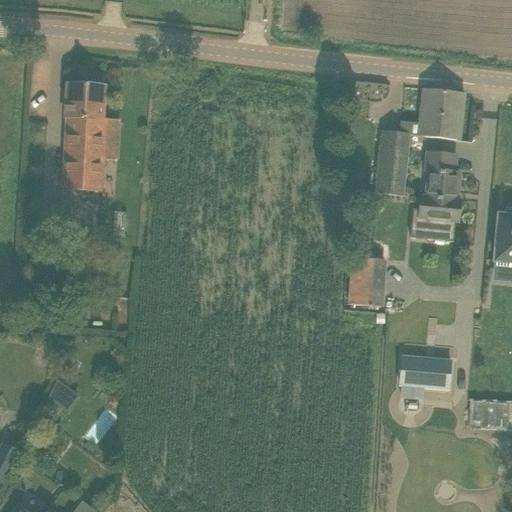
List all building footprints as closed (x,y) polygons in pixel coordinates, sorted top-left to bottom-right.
[(102,120),(104,87),(67,85),(65,119),(67,119),(63,191),(101,193),(105,121),(102,120)] [(464,95),(423,90),(419,137),(459,142),(464,95)] [(404,198),(410,137),(383,134),(377,196),(404,198)] [(426,149),(445,151),(446,141),(427,139),(426,149)] [(455,222),(458,223),(460,203),(456,202),(459,174),(454,174),(456,157),(427,154),(425,172),(428,172),(426,199),(420,199),(418,219),(429,220),(427,241),(453,243),(455,222)] [(511,218),(498,218),(494,264),(511,266),(510,271),(511,270),(511,218)] [(347,306),(382,308),(385,261),(350,259),(347,306)] [(451,362),(402,358),(400,387),(402,387),(401,399),(421,401),(422,389),(448,391),(451,362)] [(48,400),(57,407),(69,390),(57,381),(48,400)] [(511,429),(511,403),(469,400),(468,426),(511,429)] [(19,453),(3,445),(0,450),(0,483),(3,485),(19,453)] [(74,511),(94,511),(82,502),(74,511)]
